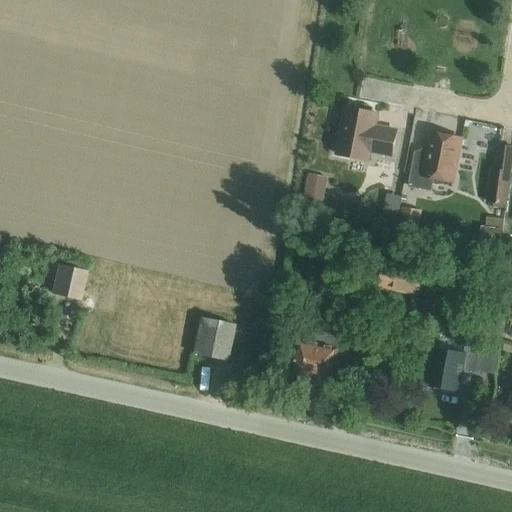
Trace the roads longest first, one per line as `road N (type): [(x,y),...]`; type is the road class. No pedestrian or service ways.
road 1 (unclassified): [(511,482),(0,367)]
road 2 (residential): [(363,91),(507,116),(511,99)]
